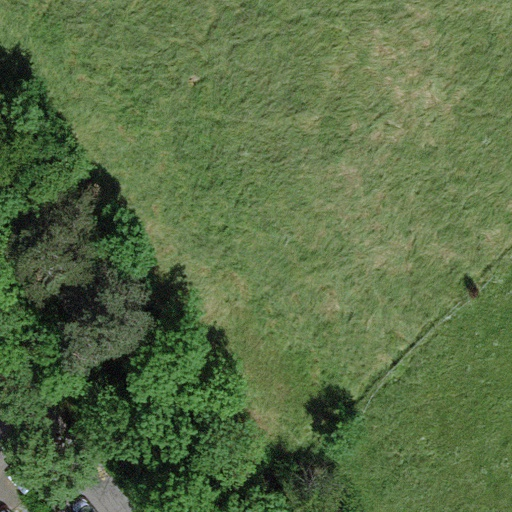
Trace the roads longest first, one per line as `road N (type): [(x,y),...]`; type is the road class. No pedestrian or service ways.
road 1 (motorway): [(0,110),(260,0)]
road 2 (residential): [(0,396),(99,511)]
